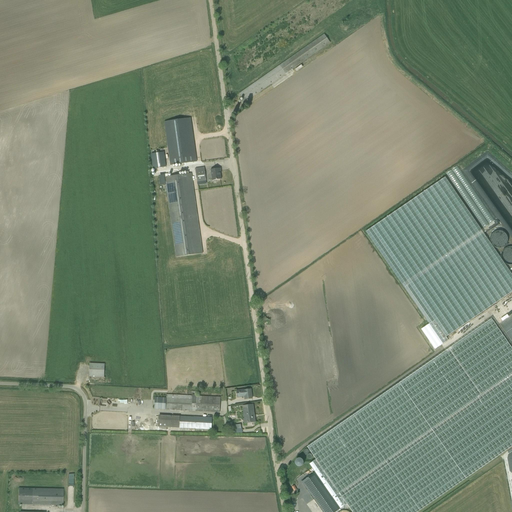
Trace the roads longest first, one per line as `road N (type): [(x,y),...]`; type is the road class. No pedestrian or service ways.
road 1 (unclassified): [(284,511),(210,0)]
road 2 (unclassified): [(0,382),(82,393),(82,511)]
road 3 (unknown): [(86,411),(218,417),(227,405),(264,399)]
